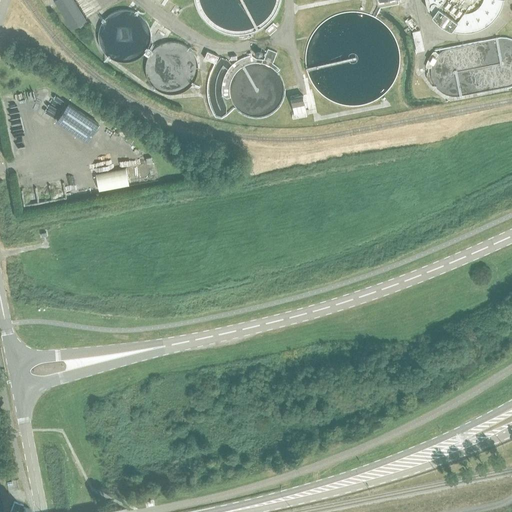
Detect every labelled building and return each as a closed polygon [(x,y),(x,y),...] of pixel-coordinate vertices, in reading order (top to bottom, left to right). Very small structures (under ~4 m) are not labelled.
[(73,0),(59,0),(75,25),(81,21),(84,19),(73,0)] [(424,0),(425,0),(425,2),(426,4),(427,6),(427,8),(428,10),(430,12),(431,14),(432,15),(434,18),(436,20),(439,22),(441,24),(444,26),(448,28),(450,29),(453,29),(455,30),(456,30),(459,31),(461,31),(465,31),(469,31),(473,30),(475,30),(478,29),(481,27),(484,26),(487,24),(490,22),(492,20),(494,18),(496,16),(498,14),(499,12),(500,10),(501,8),(502,7),(503,5),(503,2),(503,0),(424,0)] [(417,25),(411,18),(406,22),(412,29),(417,25)] [(210,48),(206,56),(218,61),(222,53),(210,48)] [(28,90),(29,102),(44,101),(43,89),(28,90)] [(307,116),(303,95),(291,98),(295,118),(307,116)] [(57,121),(87,141),(99,124),(69,104),(57,121)] [(100,189),(132,186),(130,168),(98,171),(100,189)]
